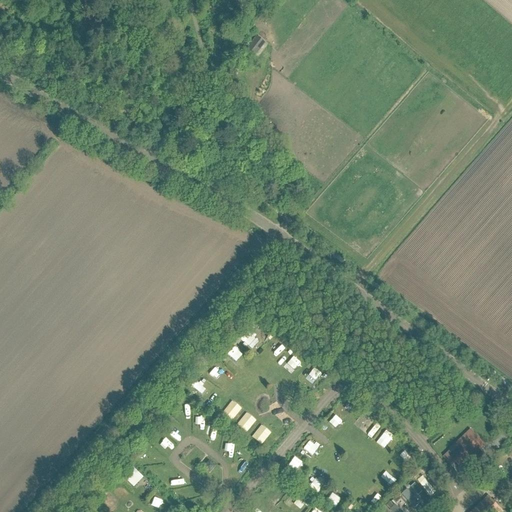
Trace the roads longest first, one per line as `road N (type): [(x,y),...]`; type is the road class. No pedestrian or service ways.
road 1 (unclassified): [(277,234),(35,511)]
road 2 (track): [(456,482),(425,441),(350,382),(339,383),(229,511)]
road 3 (tertiary): [(277,234),(0,73)]
road 4 (tertiary): [(511,407),(277,234)]
road 5 (track): [(170,16),(182,39),(188,89),(165,129)]
